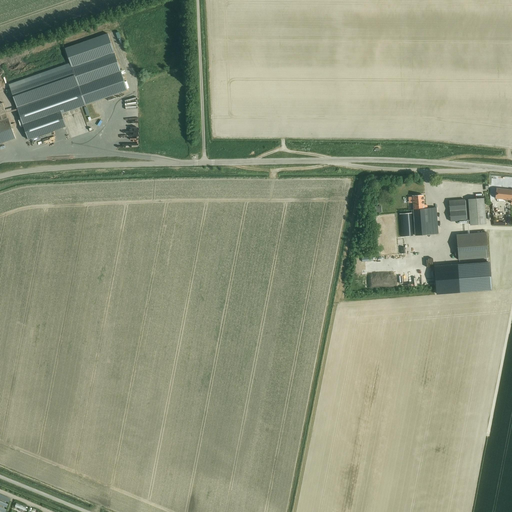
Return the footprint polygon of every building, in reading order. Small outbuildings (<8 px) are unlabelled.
[(72,67),(7,90),(9,97),(13,96),(28,140),(66,127),(61,114),(128,90),(108,33),(65,48),(72,67)] [(0,143),(15,139),(3,103),(0,103),(0,143)] [(511,189),(497,189),(497,198),(511,198),(511,189)] [(438,234),(436,208),(424,209),(423,195),(412,196),(415,235),(438,234)] [(485,223),(485,219),(484,198),(468,199),(470,225),(485,223)] [(465,199),(461,200),(449,201),(450,221),(463,220),(463,224),(466,223),(465,199)] [(401,237),(404,237),(413,236),(412,213),(399,214),(401,237)] [(487,232),(456,235),(458,260),(488,258),(487,232)] [(489,263),(434,267),(436,294),(491,289),(489,263)]
